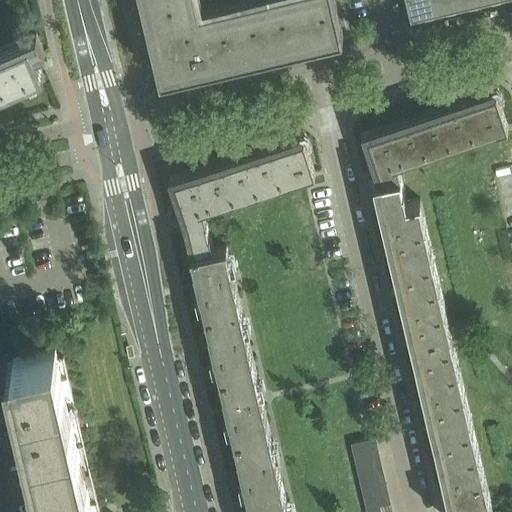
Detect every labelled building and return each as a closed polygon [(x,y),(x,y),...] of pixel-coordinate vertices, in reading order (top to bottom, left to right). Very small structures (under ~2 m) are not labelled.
[(143,0),(161,78),(344,35),(335,0),(263,0),(254,2),(253,0),(240,0),(241,5),(225,9),(224,4),(211,7),(213,18),(203,21),(201,12),(194,14),(191,0),(143,0)] [(433,0),(408,0),(412,14),(435,8),(433,0)] [(456,0),(433,0),(435,8),(457,3),(456,0)] [(0,93),(44,74),(36,56),(46,51),(37,31),(0,47),(0,93)] [(497,91),(464,102),(476,137),(509,126),(497,91)] [(440,110),(452,145),(476,137),(464,102),(440,110)] [(440,110),(416,118),(428,153),(452,145),(440,110)] [(416,118),(393,126),(404,161),(428,153),(416,118)] [(368,135),(384,186),(403,181),(399,163),(404,161),(393,126),(368,135)] [(304,137),(272,148),(283,182),(315,172),(304,137)] [(272,148),(248,156),(259,190),(283,182),(272,148)] [(248,156),(224,164),(235,198),(259,190),(248,156)] [(224,164),(200,171),(211,206),(235,198),(224,164)] [(190,223),(193,236),(210,232),(205,208),(211,206),(200,171),(175,180),(190,223)] [(408,202),(403,181),(384,186),(386,192),(382,193),(391,232),(427,224),(421,199),(408,202)] [(433,248),(427,224),(391,232),(399,267),(416,263),(413,253),(433,248)] [(210,232),(193,236),(196,247),(190,248),(206,315),(242,307),(227,244),(214,247),(210,232)] [(399,267),(405,292),(441,284),(433,248),(413,253),(416,263),(399,267)] [(446,308),(441,284),(405,292),(410,316),(446,308)] [(221,377),(256,369),(242,307),(206,315),(221,377)] [(433,337),(452,332),(446,308),(410,316),(419,351),(435,347),(433,337)] [(419,351),(424,375),(460,367),(452,332),(433,337),(435,347),(419,351)] [(100,511),(64,356),(58,356),(56,347),(14,356),(14,357),(8,359),(44,511),(100,511)] [(466,391),(460,367),(424,375),(430,400),(466,391)] [(235,439),(271,431),(256,369),(221,377),(235,439)] [(471,416),(466,391),(430,400),(438,435),(455,431),(452,420),(471,416)] [(438,435),(444,459),(479,451),(471,416),(452,420),(455,431),(438,435)] [(250,501),(285,493),(271,431),(235,439),(250,501)] [(351,443),(354,456),(377,451),(374,438),(351,443)] [(380,462),(377,451),(354,456),(357,467),(380,462)] [(485,475),(479,451),(444,459),(449,483),(485,475)] [(380,462),(357,467),(360,479),(383,474),(380,462)] [(385,485),(383,474),(360,479),(363,491),(385,485)] [(485,511),(493,510),(485,475),(449,483),(454,503),(445,505),(446,511),(485,511)] [(385,485),(363,491),(365,502),(388,497),(385,485)] [(289,511),(285,493),(250,501),(252,511),(289,511)] [(375,511),(391,508),(388,497),(365,502),(367,511),(375,511)]
